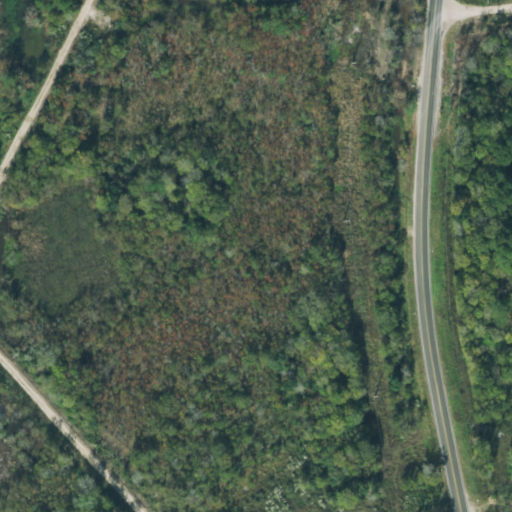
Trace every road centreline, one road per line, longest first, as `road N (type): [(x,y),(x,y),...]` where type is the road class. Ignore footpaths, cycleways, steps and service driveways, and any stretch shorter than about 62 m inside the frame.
road 1 (tertiary): [(459,511),(420,283),(434,0)]
road 2 (residential): [(0,98),(93,0)]
